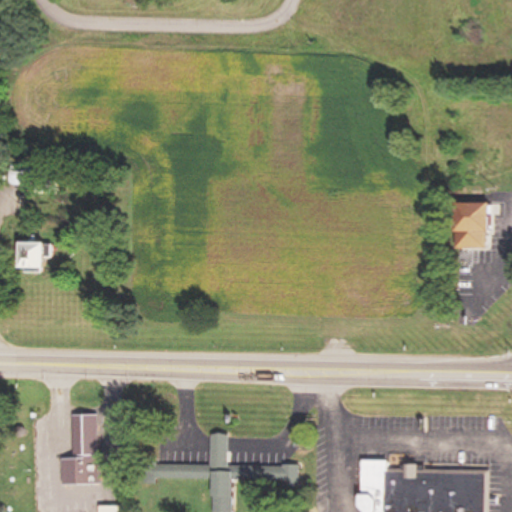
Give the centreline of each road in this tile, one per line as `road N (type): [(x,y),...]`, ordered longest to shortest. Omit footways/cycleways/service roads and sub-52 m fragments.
road 1 (primary): [(511,372),(0,369)]
road 2 (residential): [(46,0),(77,21),(251,25),(281,17),(294,0)]
